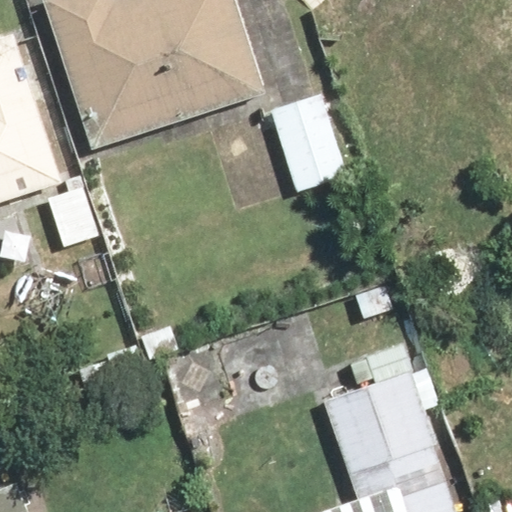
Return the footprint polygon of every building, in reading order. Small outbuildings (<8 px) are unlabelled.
[(55,0),(104,151),(280,96),(249,0),(55,0)] [(334,0),(350,44),(477,0),(334,0)] [(511,34),(486,42),(511,131),(511,34)] [(0,205),(78,180),(31,35),(0,45),(0,205)] [(358,178),(332,96),(280,112),(306,194),(358,178)] [(74,188),(60,191),(75,247),(114,237),(99,181),(74,188)] [(368,502),(338,511),(472,511),(414,345),(376,358),(385,383),(333,401),(368,502)] [(38,511),(27,482),(0,493),(0,511),(38,511)]
